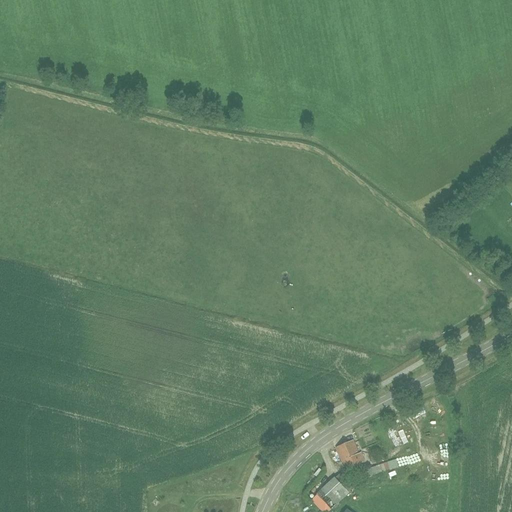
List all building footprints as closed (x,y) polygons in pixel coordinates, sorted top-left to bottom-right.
[(359,454),(353,440),(335,448),(345,470),(364,462),(360,453),(359,454)] [(447,445),(429,448),(431,462),(442,460),(442,458),(449,456),(447,445)] [(370,475),(382,471),(385,470),(385,469),(389,468),(387,463),(367,468),(368,473),(369,473),(370,475)] [(340,474),(335,478),(348,493),(354,488),(340,474)] [(317,495),(311,500),(322,511),(327,511),(331,510),(317,495)]
